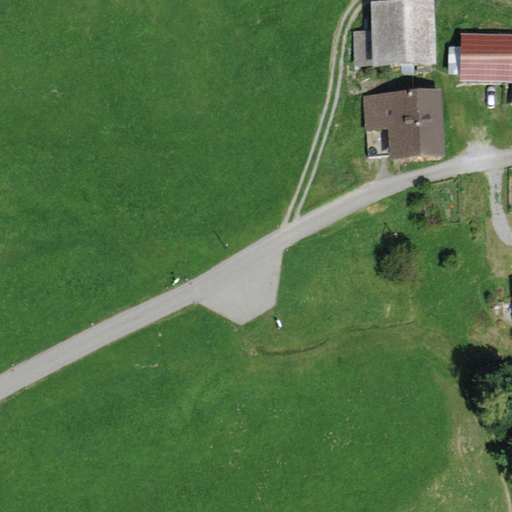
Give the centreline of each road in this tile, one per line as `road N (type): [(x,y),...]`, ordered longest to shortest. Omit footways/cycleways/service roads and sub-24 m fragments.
road 1 (unclassified): [(0,389),(391,186),(511,158)]
road 2 (track): [(286,238),(327,117),(345,23),(364,0)]
